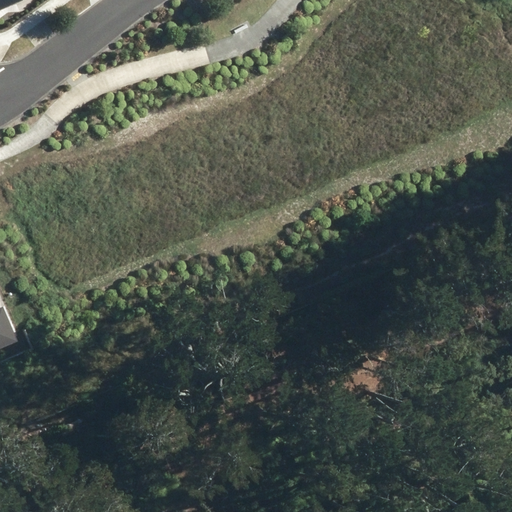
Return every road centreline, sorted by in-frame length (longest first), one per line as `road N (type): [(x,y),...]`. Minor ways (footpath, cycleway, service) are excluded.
road 1 (track): [(0,381),(511,167)]
road 2 (track): [(157,511),(237,446),(434,339),(511,311)]
road 3 (residential): [(0,103),(127,0)]
